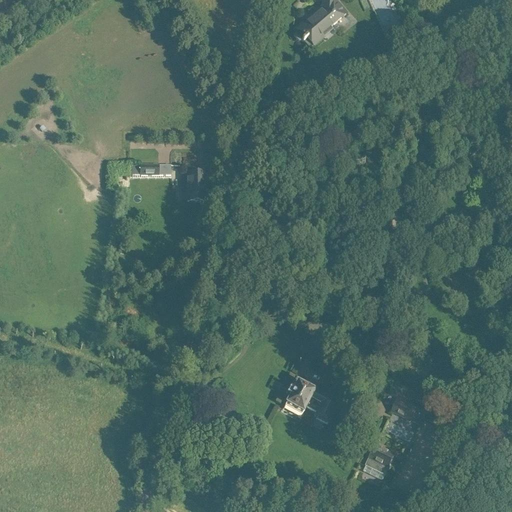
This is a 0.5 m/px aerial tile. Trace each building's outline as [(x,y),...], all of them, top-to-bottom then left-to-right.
[(309,22),(299,30),(306,37),(313,46),(332,30),(330,28),(346,15),(336,2),(335,0),(322,0),(322,8),(317,12),(320,15),(310,23),(309,22)] [(408,28),(402,31),(406,39),(412,37),(408,28)] [(140,166),(129,166),(130,177),(140,177),(159,176),(158,166),(140,166)] [(187,174),(182,174),(182,187),(188,187),(188,202),(196,202),(206,202),(206,174),(196,174),(187,174)] [(306,408),(316,414),(314,418),(327,426),(339,403),(325,396),(325,398),(315,392),(315,391),(314,390),(314,389),(307,385),(306,386),(298,382),(294,390),(291,389),(288,395),(290,396),(286,404),(304,413),(306,408)] [(418,409),(398,399),(391,414),(411,423),(418,409)] [(395,456),(389,453),(375,446),(363,472),(383,481),(395,456)]
